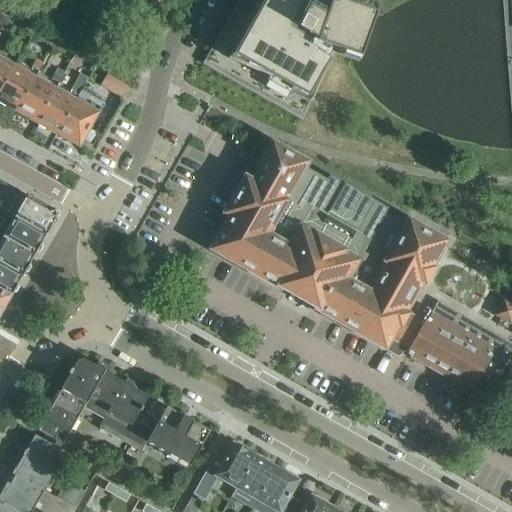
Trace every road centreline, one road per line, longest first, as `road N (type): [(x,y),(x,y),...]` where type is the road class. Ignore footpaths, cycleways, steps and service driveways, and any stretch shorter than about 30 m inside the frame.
road 1 (tertiary): [(462,511),(99,297)]
road 2 (tertiary): [(86,321),(411,511)]
road 3 (tertiary): [(100,218),(198,0)]
